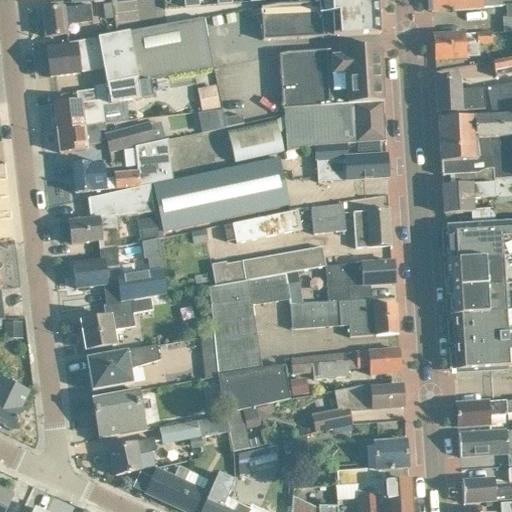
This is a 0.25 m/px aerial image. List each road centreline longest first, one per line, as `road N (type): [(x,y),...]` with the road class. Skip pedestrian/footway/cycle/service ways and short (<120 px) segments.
road 1 (tertiary): [(437,511),(404,0)]
road 2 (residential): [(48,475),(58,450),(3,0)]
